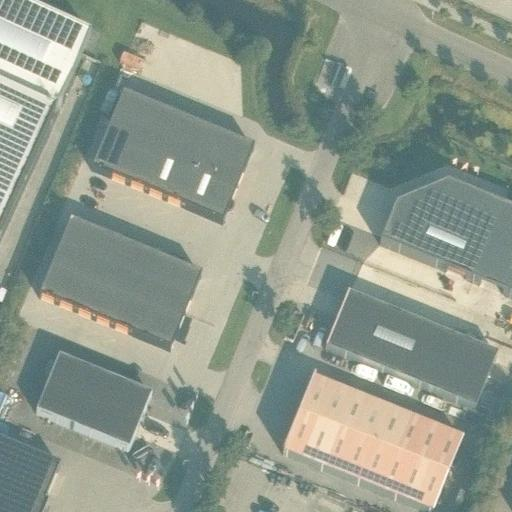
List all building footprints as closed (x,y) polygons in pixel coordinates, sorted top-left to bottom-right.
[(0,0),(0,233),(90,38),(6,0),(0,0)] [(122,97),(91,172),(222,227),(253,151),(122,97)] [(394,209),(379,246),(511,300),(511,213),(446,186),(394,209)] [(70,224),(38,299),(169,354),(201,278),(70,224)] [(498,358),(349,297),(327,352),(478,412),(498,358)] [(58,362),(36,417),(130,455),(151,398),(58,362)] [(314,381),(313,381),(282,457),(283,457),(284,456),(420,511),(433,511),(461,442),(314,382),(314,381)] [(0,443),(0,511),(44,511),(48,505),(44,504),(59,468),(0,443)] [(303,511),(308,500),(296,495),(289,511),(303,511)]
